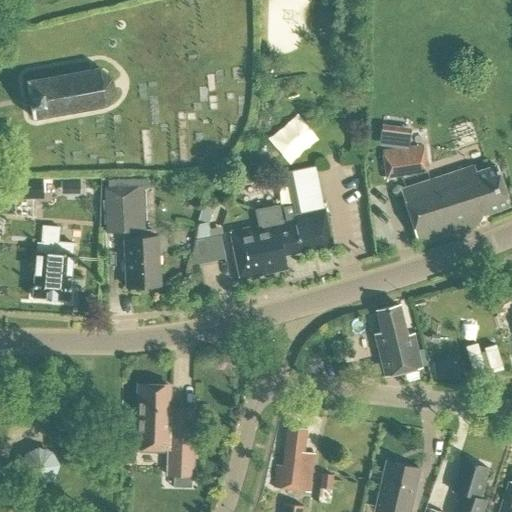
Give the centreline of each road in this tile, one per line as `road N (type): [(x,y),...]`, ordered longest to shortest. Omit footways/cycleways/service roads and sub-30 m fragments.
road 1 (tertiary): [(0,345),(180,338),(511,234)]
road 2 (residential): [(511,404),(282,378)]
road 3 (residential): [(224,511),(260,389),(282,378)]
